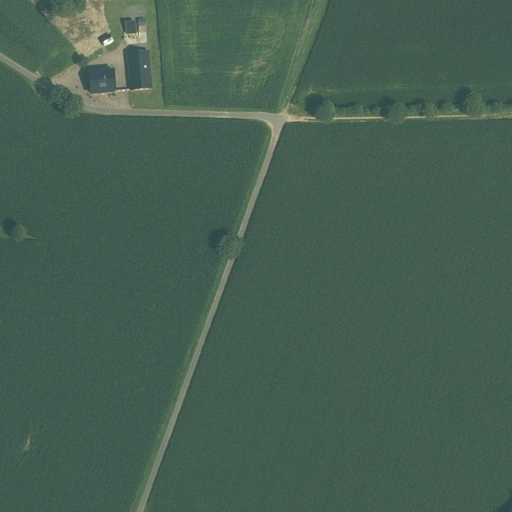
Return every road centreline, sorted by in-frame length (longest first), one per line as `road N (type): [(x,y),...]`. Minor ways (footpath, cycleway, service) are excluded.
road 1 (unclassified): [(0,49),(67,93),(112,108),(266,110),(279,122),(135,511)]
road 2 (track): [(511,115),(279,122)]
